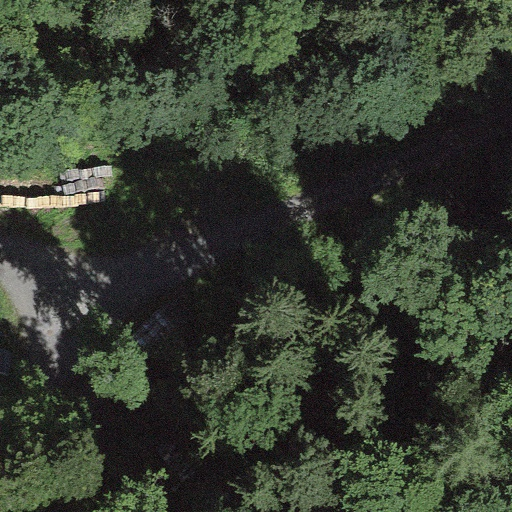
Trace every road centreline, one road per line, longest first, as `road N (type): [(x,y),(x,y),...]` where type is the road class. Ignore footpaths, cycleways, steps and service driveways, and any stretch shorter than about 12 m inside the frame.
road 1 (track): [(511,119),(67,335)]
road 2 (track): [(67,335),(0,459)]
